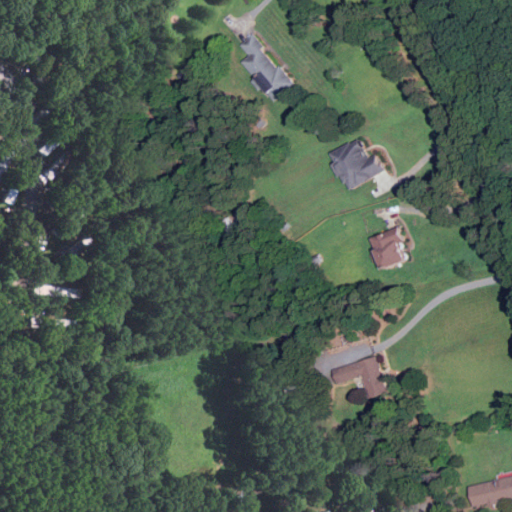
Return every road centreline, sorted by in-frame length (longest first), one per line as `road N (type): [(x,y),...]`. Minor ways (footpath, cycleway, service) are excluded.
road 1 (residential): [(8,345),(28,192),(15,93),(0,76)]
road 2 (residential): [(395,0),(511,217)]
